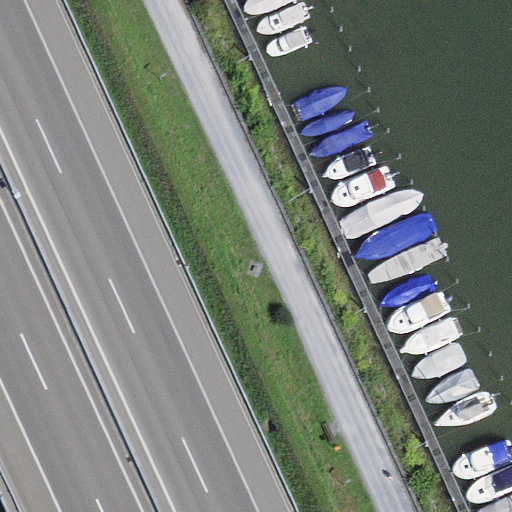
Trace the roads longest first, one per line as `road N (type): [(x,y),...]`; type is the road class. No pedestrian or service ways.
road 1 (track): [(166,0),(396,511)]
road 2 (motorway): [(229,511),(0,6)]
road 3 (motorway): [(0,269),(111,511)]
